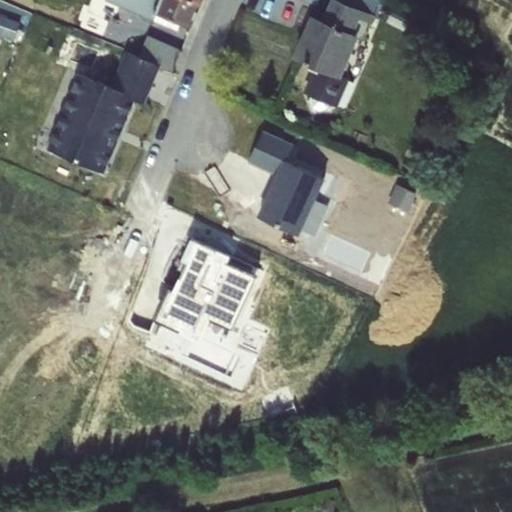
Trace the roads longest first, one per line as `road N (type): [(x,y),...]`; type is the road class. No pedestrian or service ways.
road 1 (residential): [(231,0),(141,212)]
road 2 (track): [(371,470),(174,511)]
